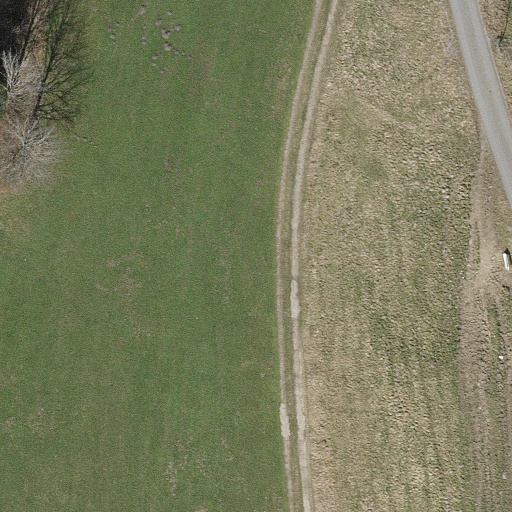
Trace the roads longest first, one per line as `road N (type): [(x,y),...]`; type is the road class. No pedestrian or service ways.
road 1 (track): [(332,0),(289,225),(300,511)]
road 2 (unclassified): [(464,0),(511,144)]
